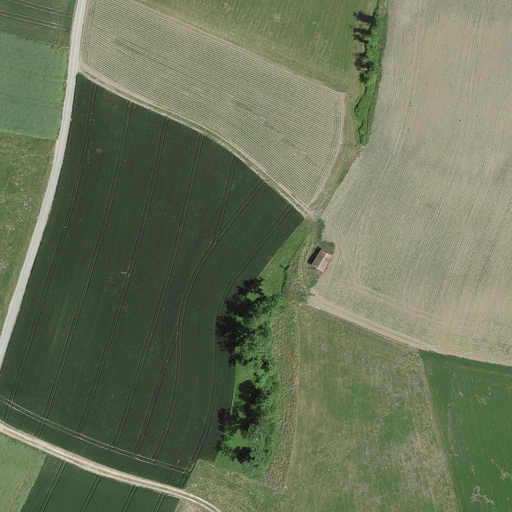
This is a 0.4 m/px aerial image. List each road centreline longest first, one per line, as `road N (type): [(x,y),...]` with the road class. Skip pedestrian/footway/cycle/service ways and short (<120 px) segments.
road 1 (unclassified): [(0,356),(60,153),(84,0)]
road 2 (track): [(0,427),(217,511)]
